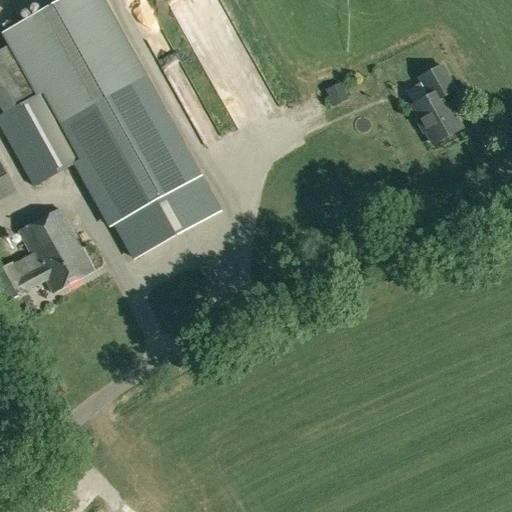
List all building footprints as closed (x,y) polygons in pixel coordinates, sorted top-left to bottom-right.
[(220,214),(103,0),(63,0),(2,34),(8,46),(0,50),(0,109),(2,114),(0,114),(0,126),(32,186),(79,162),(113,224),(119,221),(138,257),(220,214)] [(191,31),(197,45),(239,29),(233,15),(191,31)] [(426,131),(433,144),(460,129),(442,97),(455,90),(441,65),(419,78),(427,93),(425,98),(412,106),(419,118),(417,122),(422,131),(426,131)] [(340,84),(325,91),(333,107),(348,100),(340,84)] [(0,270),(0,293),(5,302),(46,281),(52,293),(92,271),(60,210),(19,231),(31,255),(16,262),(0,270)]
